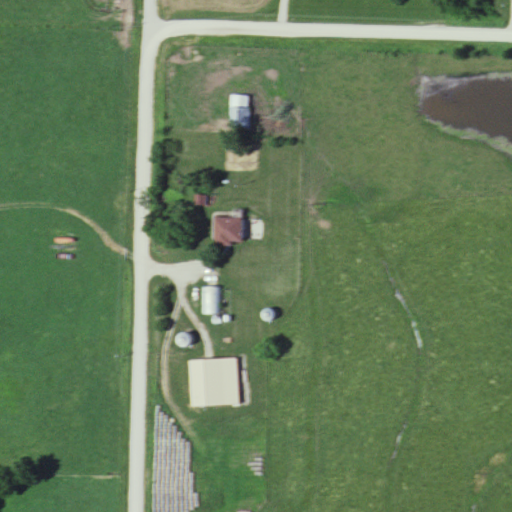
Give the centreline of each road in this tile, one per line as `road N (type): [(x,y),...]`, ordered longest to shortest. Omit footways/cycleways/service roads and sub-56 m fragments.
road 1 (residential): [(133,511),(149,0)]
road 2 (residential): [(511,36),(145,28)]
road 3 (track): [(141,233),(104,230),(47,209),(0,211)]
